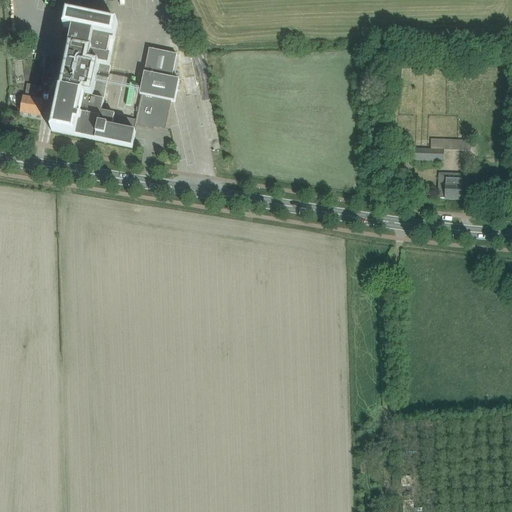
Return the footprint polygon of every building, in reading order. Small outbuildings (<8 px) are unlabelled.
[(102,113),(111,67),(110,67),(118,24),(103,21),(107,0),(59,0),(59,2),(56,13),(67,15),(64,30),(61,44),(69,46),(66,59),(67,59),(64,75),(61,91),(60,91),(52,132),(132,149),(136,133),(137,126),(153,130),(154,128),(154,127),(165,130),(171,102),(141,95),(136,120),(102,113)] [(179,80),(172,79),(177,55),(150,49),(140,95),(141,95),(171,102),(175,102),(179,80)] [(46,70),(64,72),(65,60),(52,58),(53,56),(48,55),(47,57),(46,70)] [(42,87),(36,86),(27,84),(25,98),(24,98),(22,113),(40,117),(43,101),(40,100),(42,87)] [(413,160),(440,161),(443,161),(444,150),(414,149),(413,160)] [(447,174),(439,174),(439,185),(438,199),(445,199),(445,200),(461,200),(462,179),(447,179),(447,174)]
